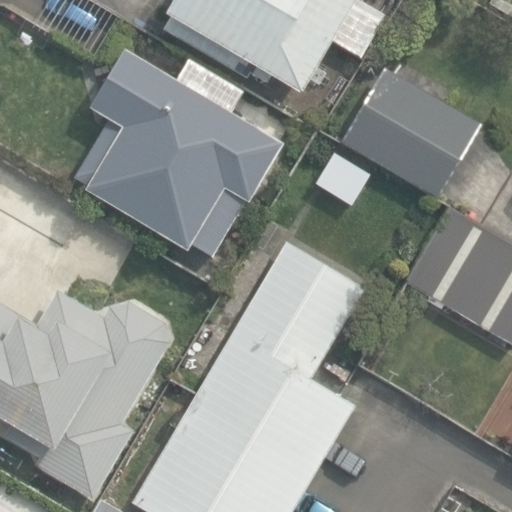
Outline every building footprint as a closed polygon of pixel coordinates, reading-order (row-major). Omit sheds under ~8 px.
[(174,0),(168,10),(303,89),(355,0),(174,0)] [(354,55),(367,34),(348,22),(336,43),(354,55)] [(0,84),(20,46),(0,35),(0,84)] [(192,247),(215,261),(286,143),(126,47),(92,110),(110,121),(77,176),(90,183),(86,190),(189,251),(192,247)] [(343,136),(442,192),(482,122),(385,67),(343,136)] [(317,183),(353,205),(372,174),(336,152),(317,183)] [(511,243),(480,223),(452,207),(408,281),(511,343),(511,243)] [(136,502),(153,511),(291,511),(355,403),(310,377),(364,286),(289,243),(189,413),(180,408),(173,420),(181,425),(136,502)] [(37,326),(0,303),(0,436),(39,458),(34,466),(93,500),(134,430),(123,425),(170,343),(166,323),(128,303),(110,307),(104,316),(58,291),(37,326)] [(93,511),(133,511),(104,495),(93,511)]
